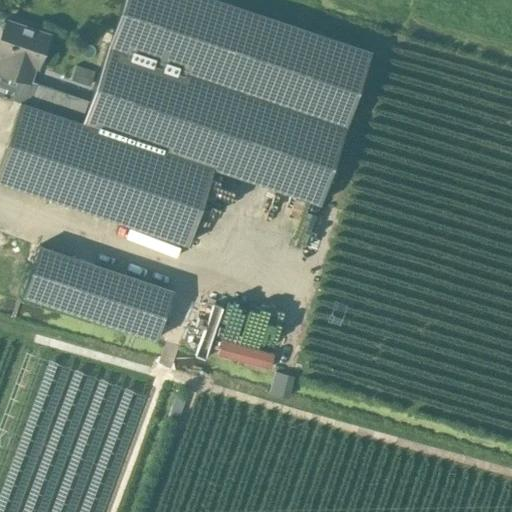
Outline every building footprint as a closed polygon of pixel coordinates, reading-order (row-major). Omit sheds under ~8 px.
[(122,0),(106,47),(81,122),(213,166),(213,167),(229,172),(233,174),(238,175),(319,202),(370,50),(220,0),(122,0)] [(5,19),(0,33),(0,55),(1,55),(0,58),(0,71),(19,78),(11,100),(19,102),(19,101),(30,105),(54,112),(60,93),(65,94),(66,93),(31,81),(35,67),(37,67),(48,33),(28,27),(16,22),(5,19)] [(75,65),(70,79),(88,85),(93,72),(75,65)] [(19,102),(0,159),(0,180),(187,243),(213,167),(213,166),(81,122),(54,112),(30,105),(19,101),(19,102)] [(155,338),(172,289),(39,244),(22,294),(155,338)]
